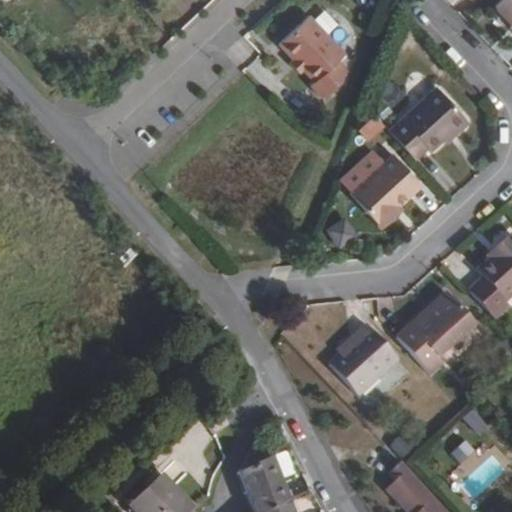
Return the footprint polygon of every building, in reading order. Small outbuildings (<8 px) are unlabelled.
[(511,0),(497,0),(494,4),(511,25),(511,0)] [(291,55),(301,64),(313,77),(309,79),(321,92),(340,73),(343,64),(335,55),(343,48),(307,9),(277,39),(291,55)] [(297,68),(301,64),(291,55),(288,58),(297,68)] [(439,84),(393,129),(417,156),(430,143),(433,147),(455,127),(459,131),(471,119),(439,84)] [(370,142),(386,127),(374,115),(358,130),(370,142)] [(390,208),(396,203),(418,183),(390,153),(347,191),(380,225),(394,213),(390,208)] [(400,207),(396,203),(390,208),(394,213),(400,207)] [(345,218),(329,229),(342,247),(358,236),(345,218)] [(484,274),(469,287),(494,314),(509,301),(505,296),(511,289),(511,229),(511,228),(495,243),(498,246),(491,254),(478,266),(484,274)] [(488,250),(491,254),(498,246),(495,243),(488,250)] [(445,291),(398,336),(430,372),(443,359),(439,354),(473,322),(445,291)] [(369,323),(357,333),(360,335),(342,351),(330,362),(356,393),(399,358),(369,323)] [(360,335),(357,333),(339,348),(342,351),(360,335)] [(473,407),(462,422),(480,435),(491,420),(473,407)] [(451,511),(401,458),(400,456),(388,467),(395,475),(384,485),(407,511),(406,511),(451,511)] [(257,511),(262,511),(288,498),(272,459),(243,474),(242,476),(257,511)] [(127,500),(137,511),(194,511),(196,511),(158,472),(127,500)] [(293,511),(288,498),(262,511),(293,511)]
